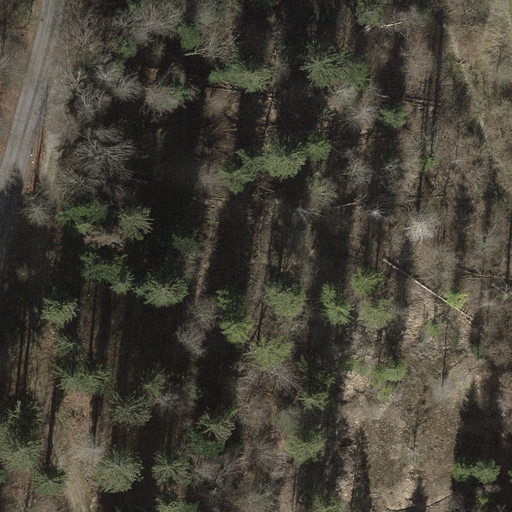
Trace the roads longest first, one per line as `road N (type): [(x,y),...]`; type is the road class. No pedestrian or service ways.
road 1 (track): [(51,32),(63,88),(38,288),(38,355),(81,511)]
road 2 (tertiary): [(59,0),(0,226)]
